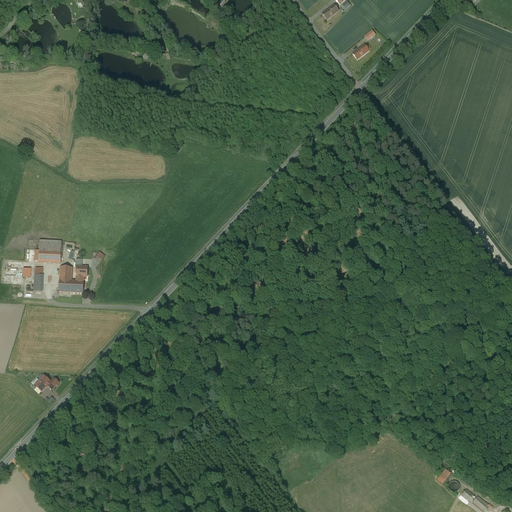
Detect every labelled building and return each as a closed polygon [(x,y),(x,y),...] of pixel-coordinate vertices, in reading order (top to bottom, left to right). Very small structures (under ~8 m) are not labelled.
[(334,6),(322,15),(327,21),(338,12),(334,6)] [(364,46),(353,55),(357,61),(369,52),(364,46)] [(62,242),(39,241),(38,263),(61,264),(62,242)] [(101,260),(104,256),(99,252),(96,256),(101,260)] [(82,267),(77,267),(76,277),(77,277),(77,275),(84,275),(84,277),(87,277),(87,268),(82,267)] [(72,268),(60,268),(59,293),(83,294),(84,282),(84,277),(84,275),(77,275),(77,277),(76,281),(71,281),(72,268)] [(42,272),(35,272),(34,292),(42,292),(42,276),(42,272)] [(51,383),(44,376),(35,386),(42,392),(47,387),(52,391),(59,384),(54,379),(51,383)] [(32,377),(27,383),(29,386),(35,380),(32,377)] [(49,404),(54,400),(50,396),(46,401),(49,404)] [(445,470),(437,481),(442,485),(451,474),(445,470)] [(449,489),(450,491),(451,492),(453,493),(456,493),(458,492),(459,490),(460,488),(459,486),(458,484),(456,482),(454,482),(452,482),(450,483),(449,485),(449,487),(449,489)] [(466,490),(462,495),(469,502),(474,497),(466,490)] [(478,497),(473,503),(483,511),(486,511),(490,508),(478,497)]
